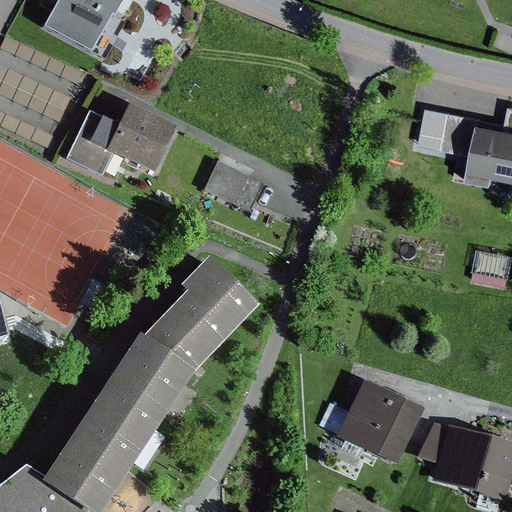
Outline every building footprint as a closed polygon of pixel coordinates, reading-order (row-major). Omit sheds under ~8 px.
[(57,0),(42,29),(90,54),(110,19),(112,20),(122,0),(57,0)] [(82,74),(5,38),(0,47),(0,49),(76,85),(82,74)] [(70,99),(0,66),(0,95),(58,123),(70,99)] [(113,155),(153,174),(175,128),(127,106),(118,126),(88,112),(65,160),(102,178),(113,155)] [(472,156),(478,124),(479,118),(449,112),(441,150),(472,156)] [(52,138),(0,113),(0,127),(47,149),(52,138)] [(511,179),(511,130),(478,124),(472,156),(467,179),(492,184),(494,176),(511,179)] [(217,162),(204,191),(250,213),(264,184),(242,173),(217,162)] [(511,254),(482,250),(476,281),(510,286),(511,274),(511,254)] [(256,307),(207,260),(178,288),(184,294),(141,340),(136,337),(43,479),(24,466),(0,485),(0,511),(101,511),(193,372),(256,307)] [(336,438),(397,467),(424,410),(364,382),(348,414),(329,405),(319,426),(337,435),(336,438)] [(431,481),(505,503),(511,478),(511,444),(447,426),(447,429),(433,426),(417,459),(437,465),(431,481)]
